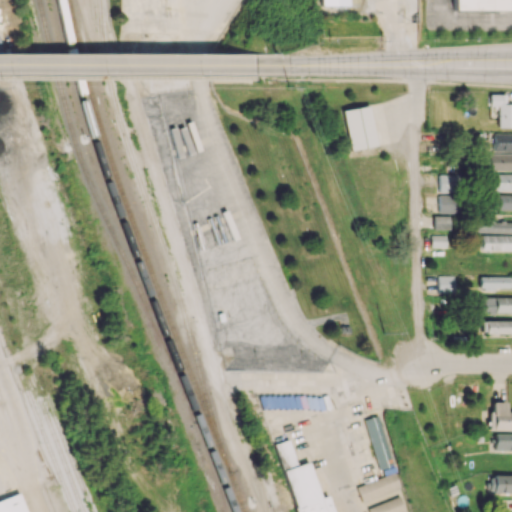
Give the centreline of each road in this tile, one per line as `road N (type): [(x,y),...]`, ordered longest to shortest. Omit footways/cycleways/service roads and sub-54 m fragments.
road 1 (track): [(84,0),(93,40),(126,78),(231,435),(262,511)]
road 2 (secondary): [(249,66),(0,65)]
road 3 (secondary): [(398,65),(249,66)]
